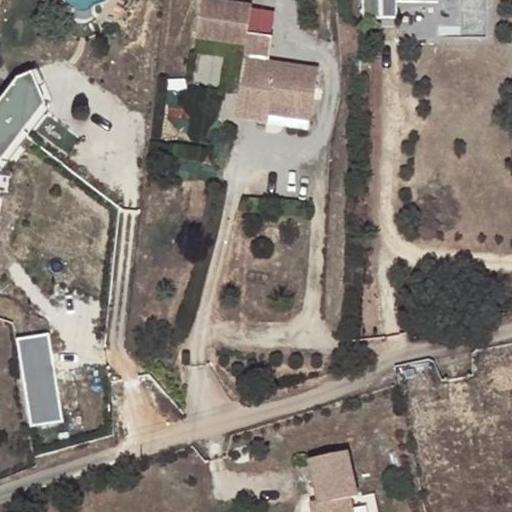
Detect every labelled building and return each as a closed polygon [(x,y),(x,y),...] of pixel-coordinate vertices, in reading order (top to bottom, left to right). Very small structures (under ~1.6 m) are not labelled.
[(251,5),(214,0),(201,0),(195,40),(245,47),(243,58),(236,112),(268,117),(311,123),(318,68),(269,61),(272,37),(247,34),(251,5)] [(359,0),(360,23),(379,23),(377,0),(359,0)] [(439,0),(440,3),(432,3),(432,25),(465,25),(464,0),(439,0)] [(42,105),(28,74),(15,79),(0,98),(0,161),(42,105)] [(268,117),(236,112),(235,119),(268,124),(268,117)] [(14,338),(31,426),(64,420),(47,332),(14,338)] [(351,448),(314,456),(325,509),(318,511),(317,511),(358,511),(355,496),(363,494),(351,448)]
